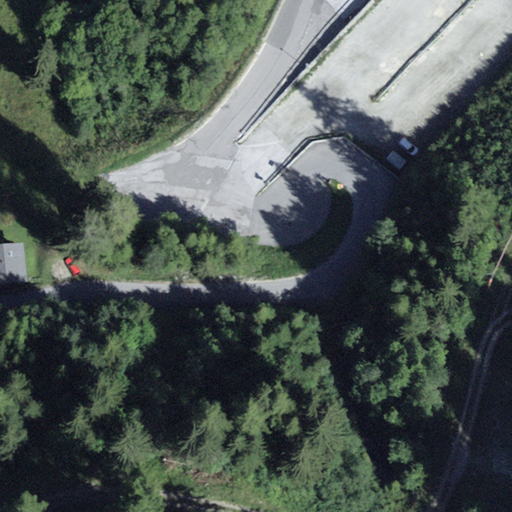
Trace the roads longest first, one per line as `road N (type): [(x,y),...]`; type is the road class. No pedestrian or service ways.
road 1 (unclassified): [(205,155),(216,190),(259,215),(288,204),(319,174),(354,170),(364,191),(362,219),(352,246),(322,282),(285,290),(73,294),(0,307)]
road 2 (track): [(432,511),(511,289)]
road 3 (track): [(53,511),(89,493),(208,502),(239,511)]
road 4 (unclassified): [(205,155),(257,86),(298,0)]
